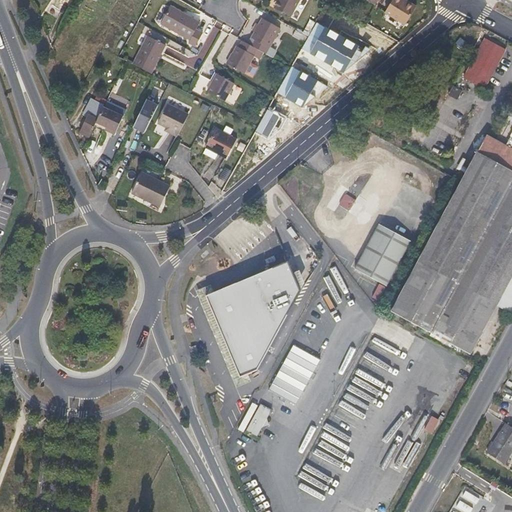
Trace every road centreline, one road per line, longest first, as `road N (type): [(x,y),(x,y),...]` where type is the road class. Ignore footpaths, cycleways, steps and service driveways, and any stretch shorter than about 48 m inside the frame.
road 1 (secondary): [(221,215),(461,1)]
road 2 (primary): [(1,28),(39,164),(50,264)]
road 3 (primary): [(106,232),(86,209),(1,28)]
road 4 (unclassified): [(511,340),(417,511)]
road 5 (primary): [(217,486),(150,307)]
road 6 (primary): [(117,378),(150,387),(217,486)]
road 7 (tertiary): [(54,381),(62,412),(51,511)]
road 8 (tertiary): [(72,511),(89,389)]
